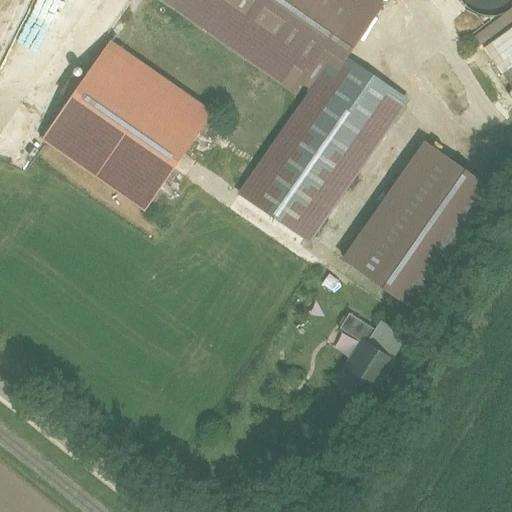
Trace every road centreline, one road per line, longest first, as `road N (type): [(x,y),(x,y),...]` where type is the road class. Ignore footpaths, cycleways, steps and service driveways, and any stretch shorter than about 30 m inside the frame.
road 1 (unknown): [(335,511),(409,455),(511,308)]
road 2 (unclassified): [(149,511),(0,392)]
